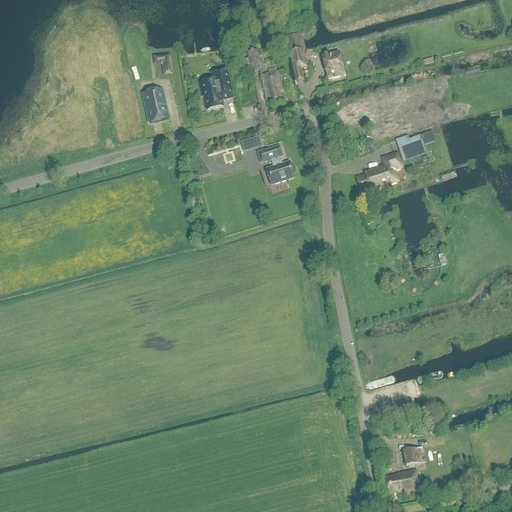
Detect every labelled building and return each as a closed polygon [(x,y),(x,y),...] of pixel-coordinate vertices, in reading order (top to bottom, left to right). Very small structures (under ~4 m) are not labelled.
[(286,39),(290,54),(303,51),(304,51),(300,35),(286,39)] [(303,51),(290,54),(289,55),(296,85),(304,83),(302,70),(307,69),(303,51)] [(262,72),(258,58),(257,52),(247,54),(252,74),(262,72)] [(344,77),(338,54),(322,58),(328,81),(344,77)] [(154,66),(162,66),(171,65),(170,56),(153,58),(154,66)] [(242,64),(244,73),(250,72),(249,63),(242,64)] [(172,77),(171,65),(162,66),(164,77),(172,77)] [(283,94),(278,73),(276,73),(275,70),(267,72),(268,75),(261,77),(268,106),(282,103),(280,94),(283,94)] [(204,98),(207,112),(223,109),(221,102),(233,99),(227,72),(211,75),(213,83),(199,86),(202,98),(204,98)] [(162,92),(143,96),(149,126),(169,121),(162,92)] [(395,141),(403,163),(427,155),(420,137),(409,141),(408,137),(395,141)] [(425,142),(428,150),(436,147),(433,139),(425,142)] [(289,165),(281,167),(279,160),(283,159),(280,148),(257,155),(261,166),(271,163),(274,170),(266,172),(271,187),(294,180),(289,165)] [(403,170),(398,155),(382,160),(384,168),(364,174),(365,177),(356,180),(361,193),(369,190),(371,193),(399,184),(395,173),(403,170)] [(454,172),(440,177),(441,184),(457,179),(454,172)] [(370,394),(372,402),(386,399),(387,403),(417,396),(413,383),(370,394)] [(390,446),(398,471),(406,469),(398,444),(390,446)] [(403,453),(406,468),(425,465),(422,450),(403,453)] [(467,466),(458,468),(461,483),(470,481),(467,466)] [(419,493),(416,473),(397,476),(397,478),(385,480),(388,497),(404,494),(405,495),(419,493)]
